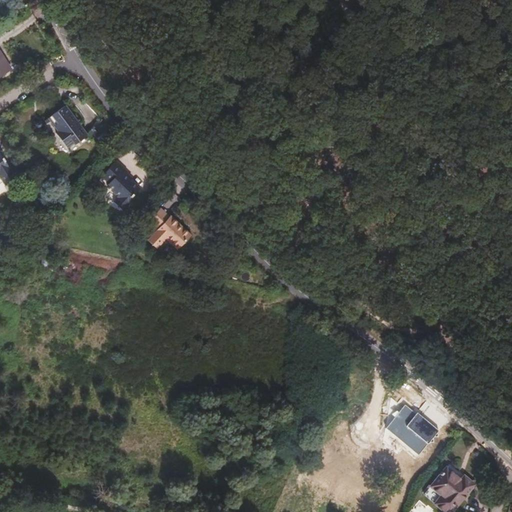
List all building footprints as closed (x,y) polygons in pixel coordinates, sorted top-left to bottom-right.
[(0,50),(0,73),(18,62),(8,45),(0,50)] [(64,118),(71,128),(78,123),(82,129),(83,131),(96,123),(76,92),(59,104),(67,116),(64,118)] [(78,123),(71,128),(75,134),(82,129),(78,123)] [(115,151),(102,166),(110,173),(107,176),(120,188),(115,194),(124,202),(133,193),(130,190),(134,185),(135,186),(140,179),(124,165),(127,162),(115,151)] [(0,154),(0,176),(4,182),(14,175),(0,154)] [(147,213),(157,223),(170,208),(161,199),(147,213)] [(170,208),(157,223),(147,233),(157,243),(166,232),(179,244),(193,227),(171,207),(170,208)] [(415,415),(405,405),(385,428),(417,456),(437,430),(416,413),(415,415)] [(454,511),(475,487),(450,467),(425,496),(444,511),(454,511)]
